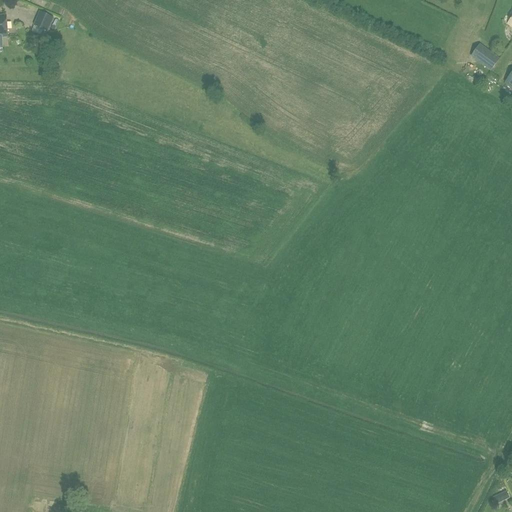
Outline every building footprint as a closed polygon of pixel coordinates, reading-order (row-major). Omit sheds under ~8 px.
[(47,32),(54,18),(41,12),(39,12),(31,32),(43,37),(45,31),(47,32)] [(0,15),(0,47),(3,47),(3,38),(9,37),(7,15),(0,15)] [(478,59),(492,70),(501,59),(486,48),(478,59)] [(479,82),(482,77),(475,73),(472,78),(479,82)] [(507,491),(499,495),(502,502),(510,498),(507,491)]
